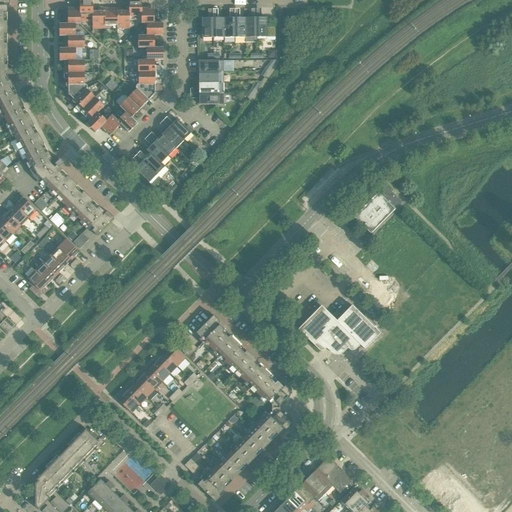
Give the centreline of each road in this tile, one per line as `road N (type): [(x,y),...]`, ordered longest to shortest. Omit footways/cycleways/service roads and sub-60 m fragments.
road 1 (tertiary): [(232,297),(367,162),(511,112)]
road 2 (tertiary): [(103,169),(47,106),(37,64),(37,0)]
road 3 (tertiary): [(324,429),(319,381),(232,297)]
road 4 (residential): [(208,511),(98,402)]
road 5 (residential): [(2,497),(98,402)]
road 6 (residential): [(36,318),(128,228)]
road 7 (residential): [(190,4),(309,0)]
